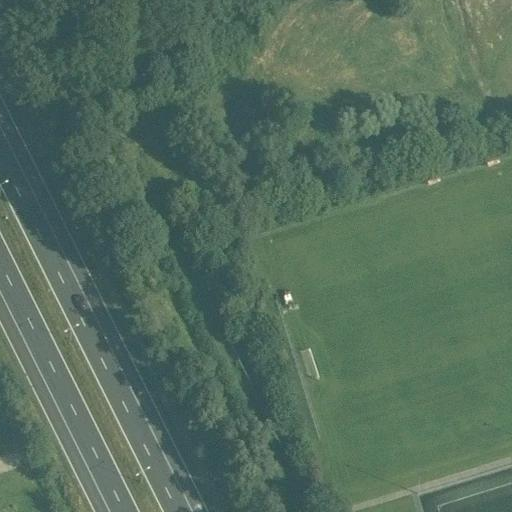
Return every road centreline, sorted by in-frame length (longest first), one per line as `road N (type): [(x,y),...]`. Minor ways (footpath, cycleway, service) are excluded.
road 1 (primary): [(179,511),(0,152)]
road 2 (primary): [(0,273),(118,511)]
